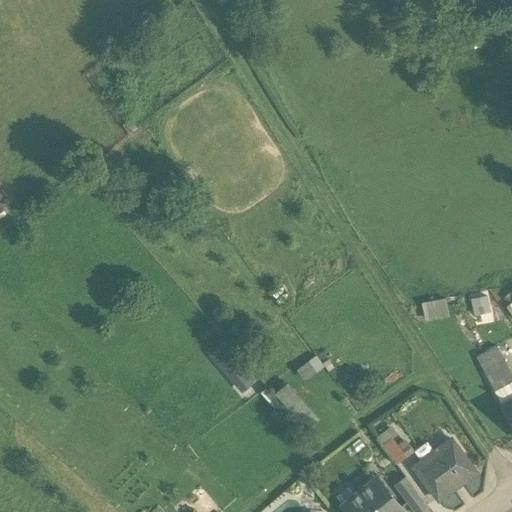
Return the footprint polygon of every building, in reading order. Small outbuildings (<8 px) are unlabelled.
[(431,0),(435,11),(458,4),(456,0),(431,0)] [(370,185),(358,190),(368,213),(381,207),(370,185)] [(440,298),(418,302),(422,320),(444,316),(440,298)] [(221,368),(254,406),(266,395),(235,357),(221,368)] [(511,377),(502,359),(482,370),(493,391),(511,381),(511,377)] [(511,381),(493,391),(501,406),(511,399),(511,381)] [(281,383),(270,394),(302,428),(314,417),(281,383)] [(511,399),(501,406),(511,425),(511,399)] [(404,457),(390,438),(382,445),(396,463),(404,457)] [(450,439),(413,467),(437,500),(474,473),(450,439)] [(420,511),(428,507),(406,477),(393,487),(412,511),(420,511)] [(402,511),(375,479),(342,506),(346,511),(402,511)]
